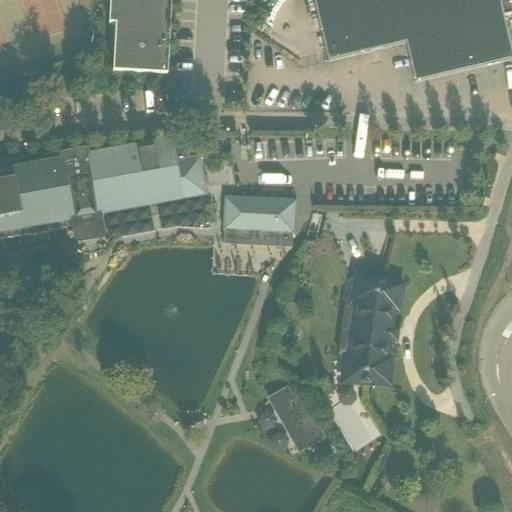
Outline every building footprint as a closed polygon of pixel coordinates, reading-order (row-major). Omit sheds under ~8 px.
[(167,76),(171,0),(109,0),(109,25),(115,25),(113,73),(167,76)] [(312,0),(327,63),(405,45),(415,84),(511,61),(511,54),(504,21),(503,17),(511,15),(511,11),(509,0),(312,0)] [(98,201),(101,216),(140,209),(147,199),(156,205),(206,196),(199,159),(174,164),(173,158),(170,141),(90,155),(89,156),(97,202),(98,201)] [(60,161),(0,172),(0,241),(65,229),(68,246),(85,256),(101,253),(115,232),(102,220),(101,216),(98,201),(97,202),(89,156),(90,155),(89,149),(59,155),(60,161)] [(225,231),(292,235),(295,235),(297,204),(226,200),(225,231)] [(344,384),(344,385),(390,387),(391,361),(387,361),(394,312),(398,313),(404,287),(359,277),(359,278),(366,280),(360,304),(355,307),(348,355),(352,360),(351,384),(344,384)] [(326,440),(300,393),(293,397),(288,388),(267,400),(298,456),(326,440)] [(339,404),(359,404),(359,388),(339,388),(339,404)]
